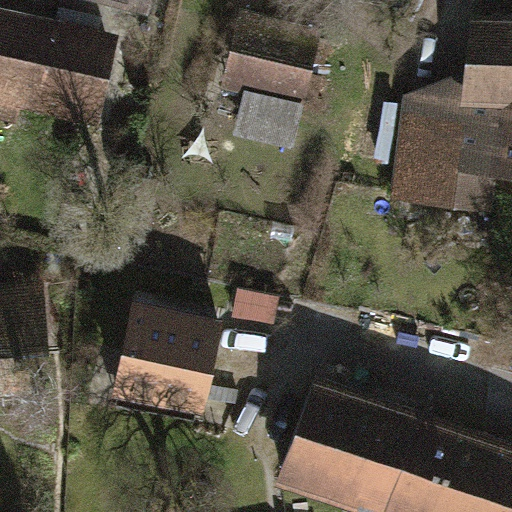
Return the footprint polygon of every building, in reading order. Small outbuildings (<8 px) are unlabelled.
[(178,0),(90,0),(174,20),(178,0)] [(124,36),(0,5),(0,121),(20,126),(25,104),(59,113),(56,123),(100,133),(124,36)] [(326,29),(246,10),(229,82),(252,88),(241,131),(298,145),(326,29)] [(501,168),(511,169),(511,13),(480,10),(474,72),(406,98),(396,199),(497,209),(501,168)] [(47,275),(0,278),(0,391),(55,388),(47,275)] [(222,315),(139,296),(119,388),(202,406),(222,315)] [(247,456),(284,470),(323,367),(286,353),(247,456)] [(284,470),(388,508),(426,406),(323,367),(284,470)] [(511,511),(511,437),(426,406),(388,508),(397,511),(511,511)]
